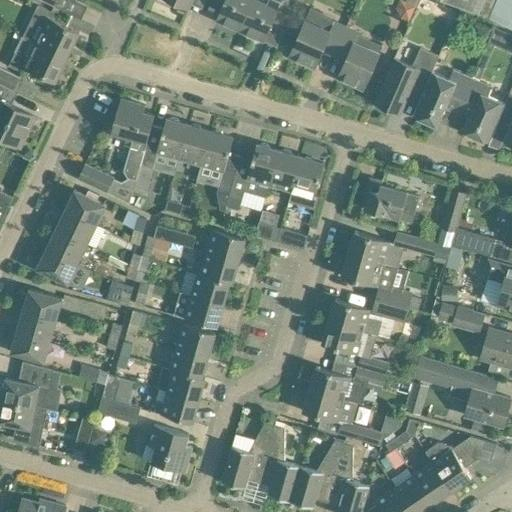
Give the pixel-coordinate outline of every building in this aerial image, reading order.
[(224,0),(216,20),(240,30),(253,0),(224,0)] [(253,0),(240,30),(264,41),(274,18),(287,23),(295,5),(296,0),(253,0)] [(403,0),(399,0),(396,7),(400,17),(409,21),(415,6),(403,0)] [(451,0),(479,12),(484,0),(451,0)] [(511,0),(484,0),(479,12),(511,26),(511,0)] [(36,41),(68,56),(80,31),(49,16),(52,11),(38,4),(31,18),(44,24),(36,41)] [(333,23),(322,18),(325,11),(311,5),(289,56),(315,67),(323,49),(334,54),(346,27),(334,21),(333,23)] [(400,19),(395,8),(385,12),(390,23),(400,19)] [(383,45),(369,39),(358,34),(359,32),(346,27),(334,54),(346,59),(338,78),(363,89),(383,45)] [(55,82),(68,56),(36,41),(28,58),(15,52),(9,65),(22,72),(25,67),(55,82)] [(385,110),(396,115),(397,112),(400,114),(417,77),(427,82),(432,71),(433,69),(434,70),(440,55),(421,47),(415,61),(422,64),(420,68),(395,57),(375,103),(386,108),(385,110)] [(0,82),(14,90),(20,76),(0,66),(0,82)] [(413,115),(437,125),(446,105),(459,110),(473,78),(453,70),(449,79),(432,71),(427,82),(413,115)] [(485,140),(489,142),(496,124),(506,103),(488,95),(492,86),(473,78),(459,110),(472,116),(465,131),(473,135),(471,138),(483,144),(485,140)] [(511,95),(509,95),(506,103),(496,124),(508,130),(503,140),(507,141),(506,144),(511,145),(511,95)] [(35,115),(12,104),(0,98),(0,136),(20,146),(35,115)] [(121,98),(111,132),(128,137),(126,144),(132,146),(124,171),(128,177),(136,180),(140,165),(148,167),(153,166),(157,151),(157,150),(145,147),(155,114),(144,111),(146,105),(121,98)] [(157,150),(157,151),(179,158),(189,124),(185,123),(179,121),(178,119),(172,117),(169,119),(166,118),(157,150)] [(189,124),(179,158),(201,164),(211,130),(207,129),(201,128),(200,125),(194,123),(191,125),(189,124)] [(211,130),(201,164),(223,170),(219,185),(218,185),(218,186),(217,191),(229,195),(241,156),(229,153),(234,137),(223,134),(222,131),(216,129),(213,131),(211,130)] [(241,156),(229,195),(242,199),(244,190),(257,194),(266,197),(270,183),(279,150),(276,149),(270,147),(268,144),(263,143),(260,144),(257,143),(252,160),(241,156)] [(15,153),(8,150),(0,145),(0,159),(9,164),(15,153)] [(279,150),(270,183),(288,189),(292,190),(301,156),(298,155),(292,153),(290,151),(284,149),(282,150),(279,150)] [(292,190),(288,201),(315,209),(319,196),(315,195),(324,163),(313,160),(312,157),(306,155),(304,157),(301,156),(292,190)] [(114,177),(103,172),(85,163),(78,178),(107,191),(114,177)] [(412,222),(416,208),(420,195),(381,184),(382,181),(374,179),(374,180),(370,182),(369,182),(367,189),(370,190),(365,208),(412,222)] [(451,245),(461,211),(466,192),(452,188),(438,241),(451,245)] [(65,209),(97,224),(106,204),(75,189),(65,209)] [(168,199),(165,209),(187,215),(190,205),(168,199)] [(87,244),(97,224),(65,209),(56,228),(87,244)] [(511,212),(503,243),(511,245),(511,212)] [(133,234),(141,236),(146,218),(138,216),(133,234)] [(277,241),(281,227),(259,221),(255,234),(277,241)] [(154,237),(157,238),(192,247),(196,235),(157,224),(154,237)] [(277,241),(305,248),(308,235),(281,227),(277,241)] [(452,244),(491,255),(496,238),(457,227),(452,244)] [(78,263),(87,244),(56,228),(46,248),(78,263)] [(239,260),(245,238),(214,229),(207,251),(239,260)] [(434,255),(438,242),(398,230),(394,242),(355,231),(349,253),(382,263),(396,267),(398,267),(404,246),(434,255)] [(139,244),(141,236),(133,234),(130,241),(139,244)] [(157,238),(154,237),(148,235),(142,255),(133,253),(132,256),(141,259),(150,261),(157,238)] [(68,283),(78,263),(46,248),(37,268),(68,283)] [(460,251),(451,248),(445,267),(454,270),(460,251)] [(232,282),(239,260),(207,251),(201,273),(198,272),(198,273),(232,282)] [(349,253),(342,276),(376,285),(380,286),(390,289),(391,285),(396,267),(382,263),(349,253)] [(132,256),(126,277),(135,279),(141,259),(132,256)] [(501,281),(495,303),(511,308),(511,265),(487,258),(482,276),(501,281)] [(141,259),(135,279),(144,282),(150,261),(141,259)] [(232,283),(232,282),(198,273),(192,294),(223,303),(229,282),(232,283)] [(117,281),(111,300),(128,305),(133,286),(117,281)] [(380,286),(372,312),(405,321),(413,292),(391,285),(390,289),(380,286)] [(456,300),(457,285),(442,285),(441,299),(456,300)] [(23,309),(57,319),(63,298),(29,288),(23,309)] [(147,293),(138,291),(135,303),(144,305),(147,293)] [(217,326),(223,303),(192,294),(186,317),(217,326)] [(383,320),(367,315),(369,308),(336,298),(329,321),(379,335),(383,320)] [(484,315),(458,307),(443,303),(438,317),(454,321),(453,323),(480,331),(484,315)] [(51,340),(57,319),(23,309),(17,330),(51,340)] [(133,309),(129,321),(137,324),(141,312),(133,309)] [(379,335),(329,321),(323,343),(361,354),(358,365),(386,373),(390,362),(370,356),(377,335),(379,335)] [(110,334),(118,337),(122,325),(113,322),(110,334)] [(209,355),(215,332),(184,323),(177,346),(209,355)] [(508,376),(511,365),(511,335),(489,329),(481,356),(492,360),(489,370),(508,376)] [(45,361),(51,340),(17,330),(11,351),(45,361)] [(115,349),(118,337),(110,334),(106,347),(115,349)] [(140,346),(132,344),(124,341),(120,353),(137,358),(137,357),(143,359),(145,352),(138,350),(140,346)] [(202,376),(209,355),(177,346),(171,368),(205,377),(202,376)] [(136,359),(137,358),(120,353),(117,366),(125,368),(129,356),(136,359)] [(483,389),(487,374),(458,365),(420,355),(414,375),(452,386),(449,395),(469,400),(465,414),(484,420),(503,425),(511,397),(483,389)] [(139,375),(143,362),(130,358),(126,371),(139,375)] [(61,371),(53,369),(29,362),(25,382),(5,378),(1,399),(43,408),(43,407),(57,410),(62,388),(58,387),(61,371)] [(383,385),(386,373),(358,365),(354,377),(317,366),(310,388),(357,402),(364,380),(383,385)] [(199,399),(205,377),(171,368),(174,369),(168,390),(199,399)] [(100,369),(96,382),(104,384),(108,371),(100,369)] [(102,396),(113,399),(118,382),(115,376),(109,374),(102,396)] [(310,388),(304,411),(337,421),(338,418),(341,419),(352,423),(357,402),(310,388)] [(193,422),(199,399),(168,390),(165,402),(157,400),(154,411),(193,422)] [(141,407),(113,399),(102,396),(98,412),(136,423),(141,407)] [(40,419),(43,408),(1,399),(0,404),(0,421),(41,430),(42,423),(40,419)] [(83,416),(79,429),(74,448),(86,452),(95,419),(83,416)] [(341,419),(338,433),(380,445),(382,437),(384,432),(352,423),(341,419)] [(222,480),(222,481),(245,488),(248,479),(259,482),(275,424),(266,422),(249,450),(232,445),(229,454),(228,458),(226,467),(225,470),(222,480)] [(156,445),(151,461),(186,471),(193,446),(186,444),(189,433),(155,424),(149,444),(156,445)] [(291,501),(301,465),(285,460),(285,427),(275,424),(259,482),(270,485),(268,494),(291,501)] [(407,429),(396,437),(401,444),(402,443),(411,437),(407,429)] [(484,446),(486,440),(471,435),(453,447),(452,445),(439,442),(426,451),(433,461),(453,490),(472,476),(465,467),(478,458),(491,462),(495,449),(484,446)] [(388,442),(386,444),(391,451),(396,447),(401,444),(396,437),(388,442)] [(106,444),(91,440),(87,456),(102,460),(106,444)] [(327,501),(344,444),(334,441),(317,470),(301,465),(291,501),(314,507),(316,498),(327,501)] [(362,511),(370,485),(353,480),(354,447),(344,444),(327,501),(339,505),(336,511),(362,511)] [(452,490),(453,490),(433,461),(414,474),(433,502),(451,489),(452,490)] [(412,511),(418,511),(433,502),(414,474),(395,487),(412,511)] [(384,511),(412,511),(395,487),(376,500),(384,511)] [(23,497),(18,511),(64,511),(66,505),(47,500),(46,504),(23,497)]
